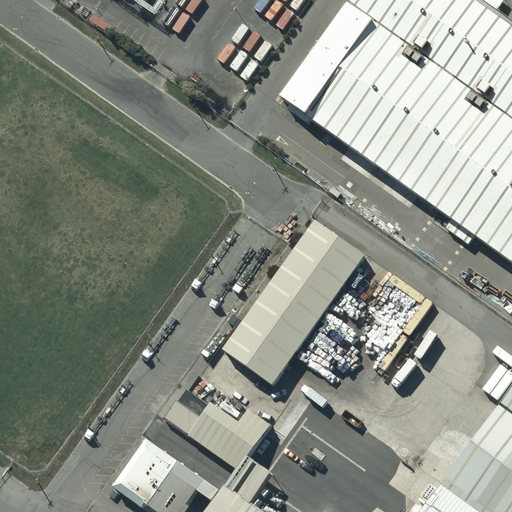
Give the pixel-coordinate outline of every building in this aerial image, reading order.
[(511,28),(473,0),(345,0),(276,94),(511,265),(511,28)] [(368,258),(318,221),(225,349),(275,386),(368,258)] [(511,511),(511,389),(443,485),(480,511),(511,511)] [(184,511),(206,483),(150,442),(118,487),(153,511),(184,511)] [(276,478),(249,460),(212,511),(262,511),(256,508),(276,478)] [(480,511),(443,485),(422,511),(480,511)]
